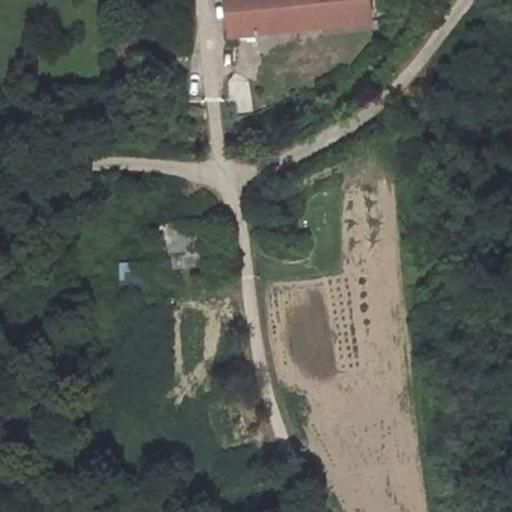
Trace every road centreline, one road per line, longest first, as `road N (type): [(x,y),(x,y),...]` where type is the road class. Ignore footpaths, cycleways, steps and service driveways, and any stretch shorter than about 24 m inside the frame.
road 1 (track): [(0,176),(113,164),(182,169),(229,189),(347,129),(411,72),(467,0)]
road 2 (track): [(229,189),(270,407),(321,511)]
road 3 (unclassified): [(229,189),(201,0)]
